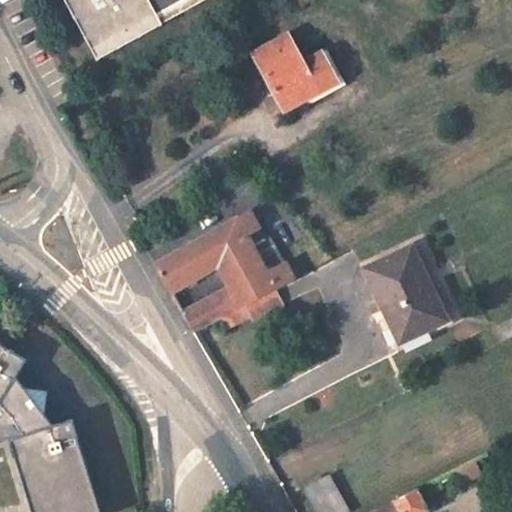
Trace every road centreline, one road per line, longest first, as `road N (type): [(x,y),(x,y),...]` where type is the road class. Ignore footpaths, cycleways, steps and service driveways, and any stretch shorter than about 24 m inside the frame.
road 1 (residential): [(224,451),(68,160)]
road 2 (tertiary): [(162,388),(0,236)]
road 3 (residential): [(68,160),(0,13)]
road 4 (unclassified): [(162,388),(173,511)]
